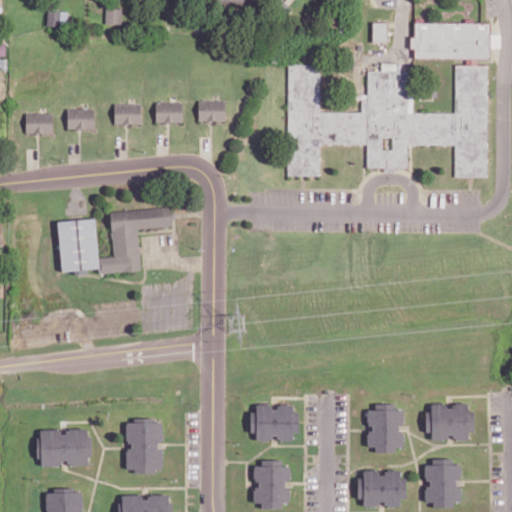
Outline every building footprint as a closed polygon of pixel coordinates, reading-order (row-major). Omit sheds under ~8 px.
[(105,24),(121,23),(121,7),(105,8),(105,24)] [(67,10),(47,10),(47,26),(67,26),(67,10)] [(387,22),(372,21),(372,41),(387,42),(387,22)] [(490,23),(414,22),(414,37),(410,37),(410,49),(414,49),(414,57),(489,58),(490,23)] [(288,64),(287,175),(319,175),(319,143),(367,143),(367,167),(407,167),(407,144),(454,144),(454,176),(486,176),(486,64),(455,64),(454,112),(410,112),(410,70),(401,70),(401,63),(381,62),(381,70),(368,70),(367,98),(361,98),(361,111),(320,111),(320,64),(288,64)] [(198,120),(225,120),(224,99),(198,100),(198,120)] [(182,102),(156,101),(155,121),(182,122),(182,102)] [(114,123),(141,124),(141,104),(114,103),(114,123)] [(94,128),(94,108),(67,108),(67,128),(94,128)] [(52,133),(52,112),(25,112),(25,133),(52,133)] [(58,220),(61,271),(74,270),(74,271),(99,270),(99,273),(140,270),(137,228),(173,225),(172,206),(110,210),(113,256),(98,257),(95,218),(58,220)] [(430,404),(431,411),(425,411),(426,432),(431,432),(431,440),(449,439),(449,440),(468,439),(468,431),(474,431),(473,410),(467,410),(467,402),(452,403),(452,404),(430,404)] [(256,440),(271,440),(271,439),(293,439),(292,432),(298,432),(298,411),(293,411),(293,405),(271,405),(271,403),(251,403),(252,432),(256,432),(256,440)] [(374,452),(395,452),(395,446),(403,446),(403,409),(395,409),(395,403),(374,403),(374,409),(367,409),(367,429),(366,428),(366,446),(374,446),(374,452)] [(162,471),(162,419),(127,419),(127,448),(125,448),(126,471),(162,471)] [(41,466),(90,465),(90,436),(87,436),(87,427),(64,428),(64,429),(40,429),(41,466)] [(453,507),(453,500),(461,500),(461,483),(460,483),(460,463),(453,463),(453,458),(431,458),(431,463),(424,463),(424,479),(425,479),(426,501),(432,501),(432,507),(453,507)] [(261,508),(281,508),(281,502),(289,502),(289,481),(289,465),(282,465),(282,459),(261,459),(260,465),(253,465),(253,483),(253,502),(261,502),(261,508)] [(357,498),(363,498),(363,504),(384,504),(384,506),(400,506),(399,498),(406,498),(405,477),(400,477),(400,471),(379,471),(379,470),(357,471),(357,498)] [(45,491),(45,511),(81,511),(81,489),(63,489),(63,491),(45,491)] [(121,494),(121,511),(170,511),(170,493),(145,494),(121,494)]
